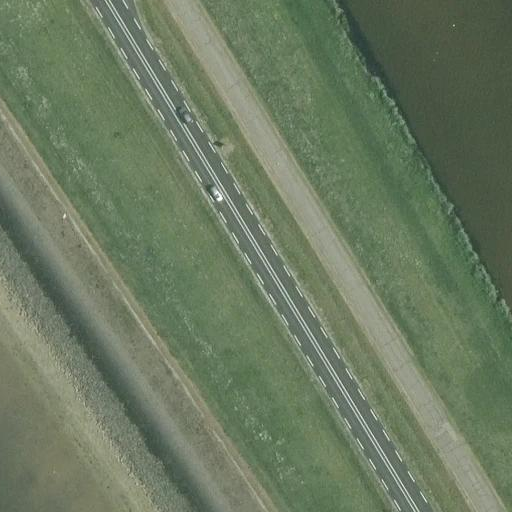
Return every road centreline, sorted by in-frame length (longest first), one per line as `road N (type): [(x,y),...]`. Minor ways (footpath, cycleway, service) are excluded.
road 1 (primary): [(415,511),(105,0)]
road 2 (unclassified): [(488,511),(179,0)]
